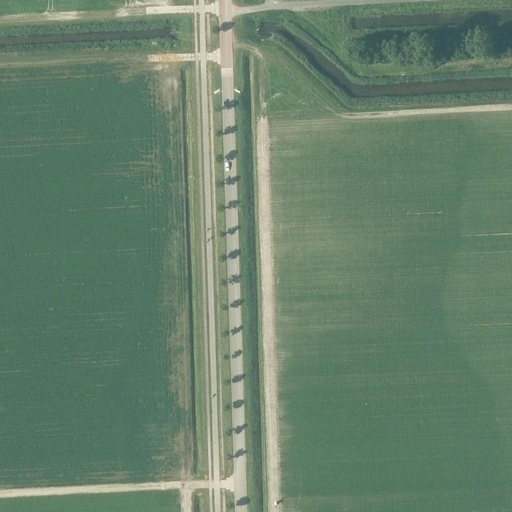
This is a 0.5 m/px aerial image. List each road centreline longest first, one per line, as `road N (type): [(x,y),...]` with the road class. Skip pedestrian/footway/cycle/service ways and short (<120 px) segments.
road 1 (unknown): [(223,511),(206,0)]
road 2 (unclassified): [(240,511),(224,0)]
